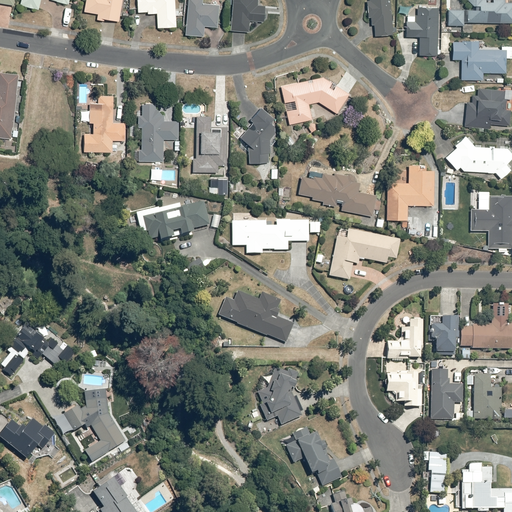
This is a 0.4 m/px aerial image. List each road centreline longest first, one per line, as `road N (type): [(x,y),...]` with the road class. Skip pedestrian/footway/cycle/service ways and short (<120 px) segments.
road 1 (track): [(235,486),(182,425),(174,365),(161,347),(77,283),(34,219)]
road 2 (residential): [(0,37),(211,65),(265,56),(300,36)]
road 3 (residential): [(395,458),(357,391),(367,322),(420,279),(511,278)]
road 4 (track): [(227,412),(147,288),(49,242)]
road 5 (track): [(358,354),(240,365),(227,391),(242,469),(235,486)]
